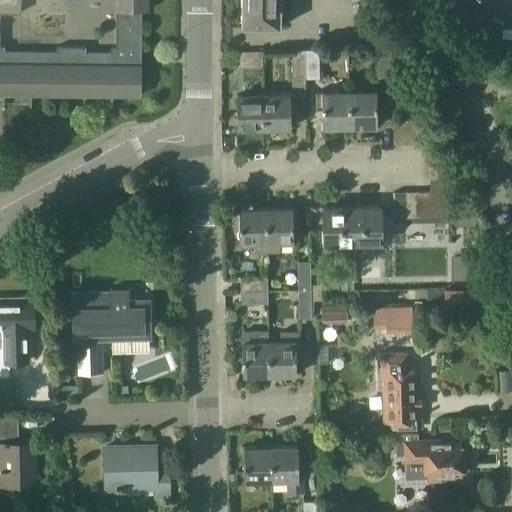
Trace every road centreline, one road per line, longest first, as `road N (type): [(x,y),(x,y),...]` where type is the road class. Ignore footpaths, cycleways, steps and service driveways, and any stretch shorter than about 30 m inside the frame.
road 1 (unclassified): [(511,257),(465,96),(398,0)]
road 2 (residential): [(207,425),(200,170)]
road 3 (residential): [(0,222),(144,145),(199,138)]
road 4 (residential): [(200,170),(401,170)]
road 5 (residential): [(207,425),(65,427)]
road 6 (residential): [(199,138),(199,0)]
